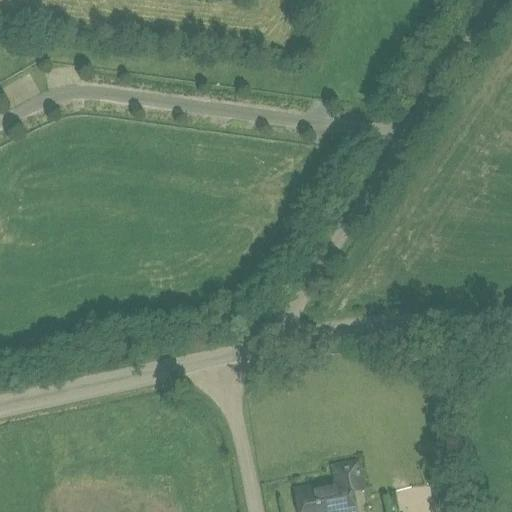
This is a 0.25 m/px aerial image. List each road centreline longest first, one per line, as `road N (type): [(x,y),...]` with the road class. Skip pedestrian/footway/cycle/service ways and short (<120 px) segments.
road 1 (unclassified): [(0,407),(367,328),(511,329)]
road 2 (track): [(258,350),(493,0)]
road 3 (unknown): [(399,144),(83,95),(0,122)]
road 4 (track): [(254,511),(227,356)]
